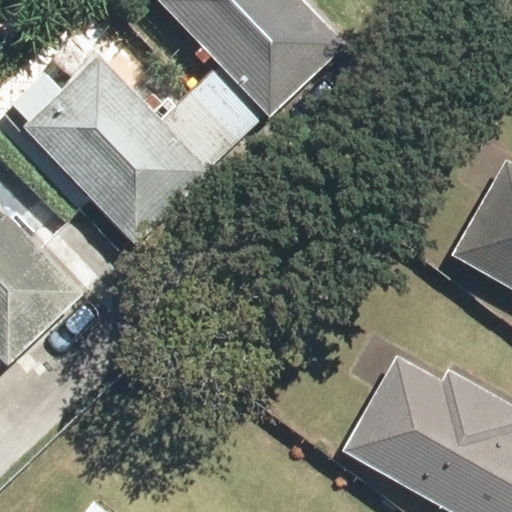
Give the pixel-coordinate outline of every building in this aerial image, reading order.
[(175,0),(236,65),(174,122),(116,59),(44,125),(122,209),(145,233),(357,39),(320,0),(175,0)] [(511,175),(464,257),(511,285),(511,175)] [(0,367),(10,357),(16,363),(94,290),(0,191),(0,367)] [(511,511),(511,385),(417,337),(363,440),(501,511),(511,511)] [(154,511),(110,477),(82,511),(154,511)]
